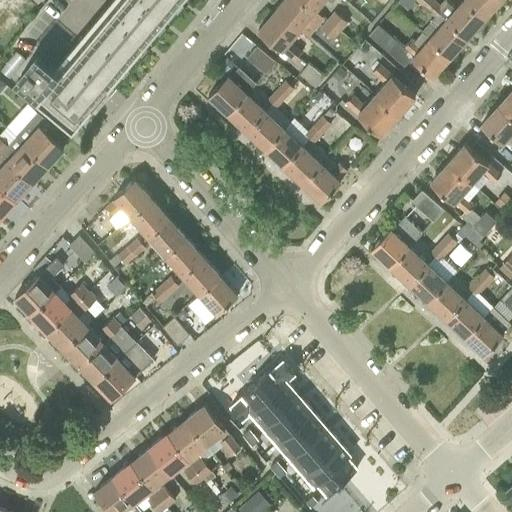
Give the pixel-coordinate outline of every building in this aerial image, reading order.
[(119,0),(73,55),(58,73),(37,56),(21,74),(38,88),(46,78),(51,81),(38,97),(74,126),(179,0),(119,0)] [(300,28),(316,9),(305,0),(282,0),(276,8),(300,28)] [(305,0),(316,9),(323,0),(305,0)] [(468,36),(485,17),(466,0),(462,0),(456,7),(449,1),(445,7),(436,0),(432,0),(426,7),(436,15),(440,11),(468,36)] [(466,0),(485,17),(500,0),(466,0)] [(276,8),(259,29),(296,59),(303,51),(290,40),(300,28),(276,8)] [(335,10),(329,18),(343,30),(349,21),(335,10)] [(438,26),(430,36),(451,55),(468,36),(440,11),(436,15),(437,15),(432,21),(438,26)] [(336,38),(343,30),(329,18),(322,27),(336,38)] [(388,50),(397,38),(379,23),(369,34),(388,50)] [(414,41),(415,40),(412,38),(405,46),(414,54),(413,56),(433,75),(451,55),(430,36),(421,47),(414,41)] [(247,57),(263,69),(267,73),(277,61),(258,44),(247,57)] [(399,114),(416,94),(380,62),(373,71),(385,82),(375,93),(399,114)] [(325,76),(308,63),(301,72),(318,85),(325,76)] [(209,94),(228,112),(255,83),(256,83),(257,82),(239,65),(230,75),(228,73),(209,94)] [(340,80),(348,71),(340,65),(333,74),(340,80)] [(286,79),(277,88),(287,97),(296,87),(286,79)] [(228,112),(247,129),(267,108),(273,101),(279,107),(279,106),(287,97),(277,88),(269,97),(256,83),(255,83),(228,112)] [(511,89),(499,103),(511,114),(511,89)] [(346,101),(382,133),(399,114),(375,93),(365,104),(353,93),(346,101)] [(511,114),(499,103),(482,123),(503,142),(504,140),(511,146),(511,114)] [(328,119),(335,110),(331,107),(324,115),(328,119)] [(286,126),(267,108),(247,129),(266,147),(285,126),(285,127),(286,126)] [(49,163),(64,146),(41,124),(47,118),(38,111),(17,134),(49,163)] [(315,123),(324,132),(333,123),(323,114),(315,123)] [(324,132),(315,123),(306,133),(310,136),(316,142),(324,132)] [(285,164),(304,144),(285,127),(285,126),(266,147),(285,164)] [(8,143),(0,135),(0,149),(33,180),(49,163),(17,134),(8,143)] [(466,141),(448,161),(473,182),(483,171),(494,181),(502,173),(466,141)] [(323,162),(304,144),(285,164),(303,182),(323,162)] [(0,181),(17,198),(33,180),(0,149),(0,164),(2,166),(0,168),(0,181)] [(340,161),(332,170),(323,162),(303,182),(322,200),(342,179),(340,178),(348,169),(340,161)] [(481,217),(471,207),(474,204),(470,200),(463,194),(473,182),(448,161),(431,180),(456,202),(466,211),(463,215),(469,221),(485,234),(497,220),(487,210),(481,217)] [(135,177),(123,188),(115,195),(116,196),(107,205),(115,214),(117,212),(125,221),(132,215),(153,196),(135,177)] [(0,213),(2,215),(17,198),(0,181),(0,213)] [(413,200),(428,213),(435,219),(445,208),(423,189),(413,200)] [(506,210),(511,203),(511,197),(505,191),(496,201),(506,210)] [(153,196),(132,215),(149,234),(170,216),(153,196)] [(422,231),(405,215),(393,228),(391,226),(372,247),(391,265),(410,244),(422,231)] [(166,254),(187,235),(170,216),(149,234),(166,254)] [(454,236),(458,240),(459,241),(465,234),(461,230),(460,230),(454,236)] [(458,240),(454,236),(449,231),(440,241),(449,249),(458,240)] [(96,251),(80,234),(70,244),(85,261),(96,251)] [(204,255),(187,235),(166,254),(183,273),(204,255)] [(138,236),(128,245),(137,254),(147,246),(138,236)] [(443,256),(449,249),(440,241),(432,250),(436,255),(441,259),(443,256)] [(410,282),(429,262),(410,244),(391,265),(410,282)] [(127,263),(137,254),(128,245),(119,253),(127,263)] [(45,268),(44,268),(52,261),(46,255),(34,268),(39,273),(40,273),(45,268)] [(200,292),(221,274),(204,255),(183,273),(200,292)] [(436,255),(429,262),(410,282),(429,300),(448,280),(458,269),(443,256),(441,259),(436,255)] [(45,268),(40,273),(39,273),(16,295),(32,312),(60,285),(52,277),(65,265),(57,256),(52,261),(44,268),(45,268)] [(478,276),(487,285),(495,275),(491,271),(487,267),(478,276)] [(172,274),(162,283),(171,293),(181,284),(172,274)] [(221,274),(200,292),(209,302),(199,310),(206,319),(216,310),(218,312),(238,293),(221,274)] [(117,276),(107,286),(116,295),(126,285),(117,276)] [(478,276),(469,286),(473,290),(478,294),(487,285),(478,276)] [(466,297),(448,280),(429,300),(447,318),(466,297)] [(32,312),(48,329),(90,289),(82,281),(69,294),(60,285),(32,312)] [(160,301),(171,293),(162,283),(152,292),(160,301)] [(511,286),(502,298),(511,307),(511,286)] [(48,329),(64,346),(88,324),(77,313),(82,308),(85,310),(98,298),(90,289),(48,329)] [(485,315),(466,297),(447,318),(466,335),(485,315)] [(511,322),(494,306),(493,307),(485,315),(466,335),(485,353),(504,333),(502,331),(511,322)] [(138,322),(146,314),(139,307),(131,314),(138,322)] [(101,327),(108,335),(122,322),(114,314),(101,327)] [(163,327),(178,343),(190,333),(174,316),(163,327)] [(130,330),(122,322),(108,335),(116,343),(130,330)] [(64,346),(80,363),(104,341),(88,324),(64,346)] [(80,363),(96,380),(120,357),(104,341),(80,363)] [(112,397),(136,374),(153,358),(146,349),(128,366),(120,357),(96,380),(112,397)] [(251,410),(306,473),(291,487),(299,496),(314,483),(315,484),(318,481),(328,492),(358,466),(348,455),(352,452),(287,378),(296,371),(284,358),(271,369),(270,368),(243,391),(244,392),(231,404),(243,417),(251,410)] [(241,447),(206,402),(187,417),(214,452),(223,445),(231,454),(241,447)] [(205,460),(214,452),(187,417),(169,432),(189,457),(204,477),(213,470),(205,460)] [(243,433),(247,438),(254,433),(250,427),(243,433)] [(171,471),(183,461),(187,467),(184,468),(196,483),(204,477),(189,457),(169,432),(150,446),(171,471)] [(254,433),(247,438),(252,445),(259,439),(254,433)] [(163,485),(159,480),(171,471),(150,446),(132,460),(168,505),(177,499),(165,483),(163,485)] [(275,471),(282,465),(277,459),(270,465),(275,471)] [(168,505),(132,460),(114,475),(139,506),(141,508),(142,508),(150,501),(160,511),(173,511),(168,505)] [(282,465),(275,471),(280,476),(287,470),(282,465)] [(113,511),(144,511),(145,511),(142,508),(141,508),(139,506),(114,475),(96,489),(113,511)] [(239,494),(232,485),(219,495),(225,504),(239,494)] [(261,511),(271,504),(259,490),(239,508),(243,511),(261,511)] [(318,500),(313,494),(306,500),(311,506),(318,500)]
